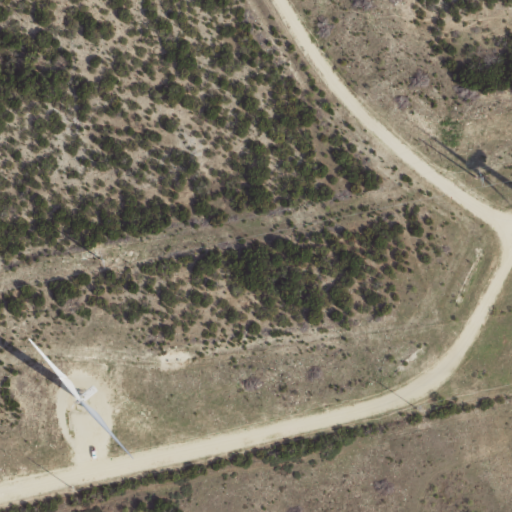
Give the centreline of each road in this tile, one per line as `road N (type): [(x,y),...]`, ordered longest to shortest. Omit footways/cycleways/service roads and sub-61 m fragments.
road 1 (track): [(102,511),(464,429),(494,444),(511,478)]
road 2 (residential): [(261,0),(278,35),(469,196),(511,211)]
road 3 (track): [(421,511),(464,429),(511,367)]
